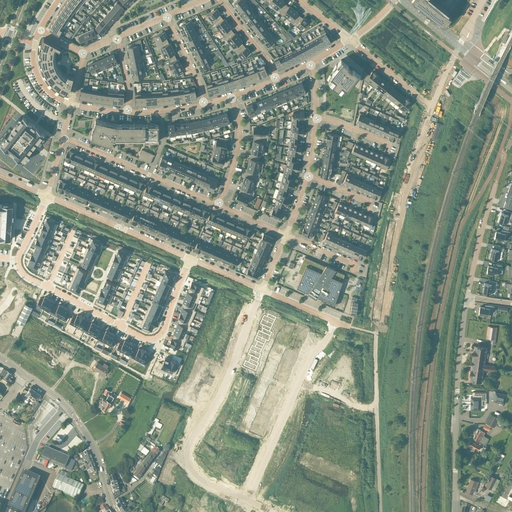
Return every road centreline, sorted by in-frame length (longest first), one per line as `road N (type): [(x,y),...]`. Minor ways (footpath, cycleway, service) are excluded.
road 1 (residential): [(432,106),(399,200),(375,333),(380,511)]
road 2 (residential): [(261,289),(184,462),(248,499)]
road 3 (residential): [(46,195),(17,259),(23,274),(156,337)]
road 4 (residential): [(453,511),(467,297)]
road 5 (tertiary): [(110,501),(76,419),(0,358)]
road 6 (residential): [(63,138),(217,204)]
road 7 (residential): [(46,195),(190,258)]
road 8 (residential): [(335,321),(305,366),(275,440)]
road 9 (residential): [(353,511),(354,478),(275,440)]
